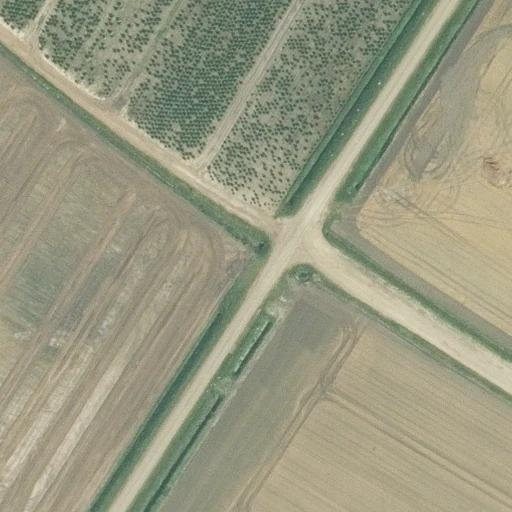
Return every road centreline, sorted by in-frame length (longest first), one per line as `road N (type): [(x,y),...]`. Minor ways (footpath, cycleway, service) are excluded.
road 1 (track): [(511,376),(106,112),(0,26)]
road 2 (unclassified): [(112,511),(446,0)]
